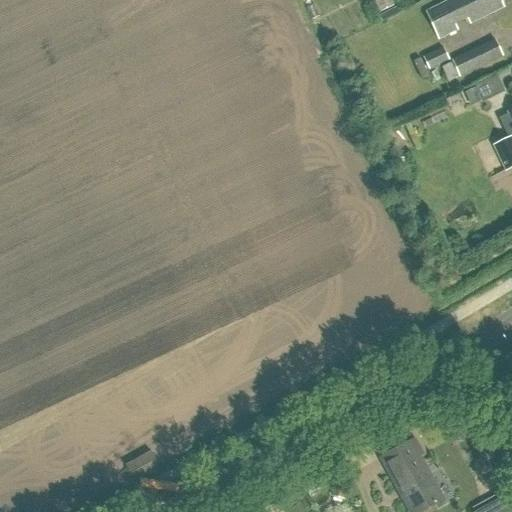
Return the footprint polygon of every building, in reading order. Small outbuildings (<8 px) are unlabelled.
[(391,0),(378,0),(374,2),(379,14),(394,7),(391,0)] [(440,39),(456,31),(454,25),(468,19),(470,24),(504,7),(502,3),(507,0),(452,0),(427,12),(440,39)] [(496,41),(453,62),(460,77),(504,57),(496,41)] [(427,60),(433,73),(453,64),(447,51),(427,60)] [(487,80),(492,92),(511,83),(511,73),(511,71),(487,80)] [(511,136),(495,145),(507,170),(511,167),(511,111),(509,113),(511,119),(511,136)] [(381,458),(410,511),(422,511),(442,501),(419,457),(423,455),(414,440),(381,458)]
